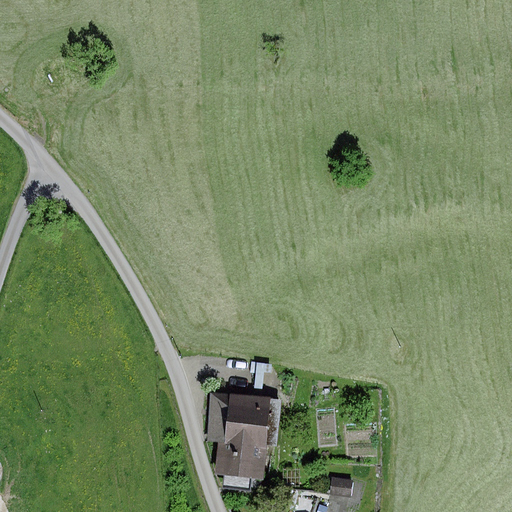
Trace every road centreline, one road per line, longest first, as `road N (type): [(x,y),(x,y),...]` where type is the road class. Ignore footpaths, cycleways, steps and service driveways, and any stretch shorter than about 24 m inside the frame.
road 1 (unclassified): [(219,511),(177,373),(116,253),(0,115)]
road 2 (track): [(45,163),(0,282)]
